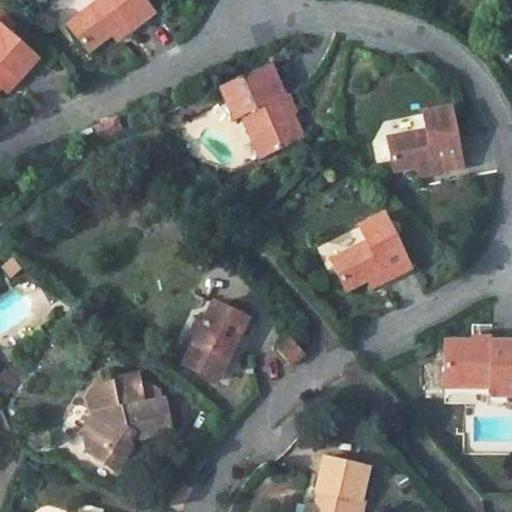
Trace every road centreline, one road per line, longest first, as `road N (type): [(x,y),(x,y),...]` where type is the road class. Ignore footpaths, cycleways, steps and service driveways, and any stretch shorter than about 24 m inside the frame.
road 1 (residential): [(503,251),(289,400),(201,511)]
road 2 (residential): [(239,25),(365,12),(445,39),(493,96),(511,154)]
road 3 (residential): [(0,135),(239,25)]
